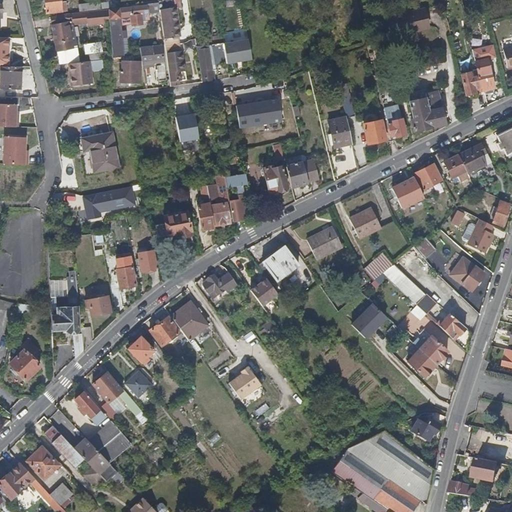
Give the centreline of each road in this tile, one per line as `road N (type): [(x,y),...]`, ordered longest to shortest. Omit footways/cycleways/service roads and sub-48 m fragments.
road 1 (residential): [(511,107),(201,260),(154,294),(0,441)]
road 2 (residential): [(434,511),(461,384),(507,253)]
road 3 (residential): [(256,78),(43,107)]
